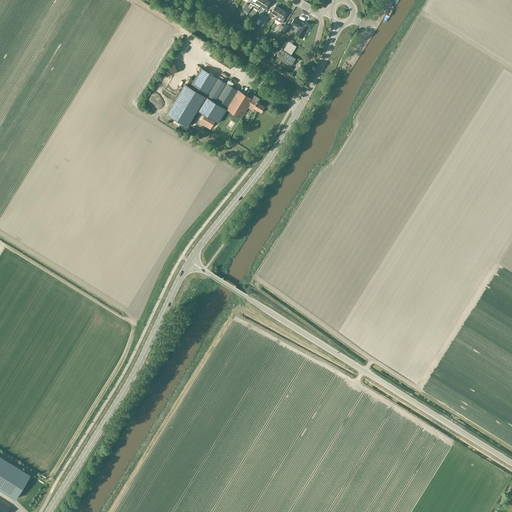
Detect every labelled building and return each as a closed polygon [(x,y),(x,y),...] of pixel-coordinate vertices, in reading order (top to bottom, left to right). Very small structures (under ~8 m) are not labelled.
[(252,0),(249,5),(245,11),(248,13),(252,7),(253,6),(257,9),(263,0),(252,0)] [(266,0),(263,0),(257,9),(260,10),(262,7),(265,9),(269,2),(266,0)] [(276,16),(280,9),(275,6),(271,12),(271,13),(269,16),(271,18),(273,14),(276,16)] [(276,16),(274,19),(281,23),(285,18),(283,16),(286,12),(280,9),(276,16)] [(262,26),(264,23),(268,17),(265,15),(261,21),(259,25),(262,26)] [(302,22),(294,18),(291,23),(298,28),(297,31),(299,32),(297,36),(302,39),(305,34),(304,34),(309,27),(302,22)] [(291,65),(295,59),(291,56),(296,47),(288,42),(283,50),(282,50),(280,53),(284,55),(283,56),(278,53),(273,61),(279,64),(281,61),(285,64),(286,62),(291,65)] [(186,84),(167,114),(187,127),(189,123),(193,125),(197,118),(193,116),(197,110),(205,115),(200,123),(210,129),(215,121),(218,123),(226,109),(241,118),(249,104),(254,107),(253,108),(261,112),(264,107),(257,102),(259,99),(252,95),(250,98),(202,68),(191,87),(186,84)] [(4,461),(0,458),(0,490),(14,499),(29,476),(9,464),(10,462),(5,458),(4,461)] [(0,511),(5,511),(10,506),(0,499),(0,511)]
